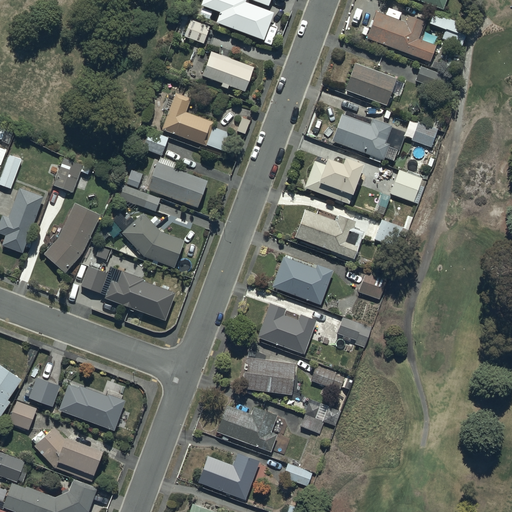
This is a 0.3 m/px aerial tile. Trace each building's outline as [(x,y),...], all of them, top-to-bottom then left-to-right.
[(264,40),(275,12),(242,0),(202,0),(200,6),(220,13),(217,22),(264,40)] [(416,0),(443,10),(446,0),(416,0)] [(470,28),(434,14),(433,16),(425,13),(423,19),(431,22),(430,25),(446,31),(443,39),(463,47),(470,28)] [(442,64),(432,61),(437,47),(420,41),(426,24),(408,17),(405,24),(377,14),(368,40),(431,63),(430,67),(440,71),(442,64)] [(190,21),(184,37),(204,44),(210,28),(190,21)] [(254,68),(211,52),(202,77),(223,84),(222,87),(228,89),(229,87),(245,93),(254,68)] [(387,106),(391,95),(400,99),(405,85),(396,82),(397,79),(356,64),(346,91),(387,106)] [(450,77),(431,70),(422,67),(416,81),(444,92),(450,77)] [(190,99),(176,94),(163,130),(205,146),(206,144),(225,151),(231,135),(213,128),(215,123),(185,112),(190,99)] [(370,126),(342,116),(332,142),(383,161),(389,145),(386,144),(392,127),(373,120),(370,126)] [(438,130),(418,122),(412,141),(431,148),(433,144),(440,147),(444,136),(437,134),(438,130)] [(0,150),(1,151),(3,145),(4,146),(5,142),(2,140),(4,136),(11,138),(13,134),(0,128),(0,150)] [(169,139),(150,132),(143,149),(162,157),(169,139)] [(21,160),(9,155),(0,180),(0,185),(11,189),(21,160)] [(160,158),(158,164),(157,164),(147,190),(198,209),(207,182),(174,170),(176,164),(160,158)] [(63,159),(53,186),(73,193),(81,172),(89,175),(91,169),(63,159)] [(326,167),(314,162),(305,188),(349,204),(351,196),(353,196),(364,167),(346,161),(343,167),(328,162),(326,167)] [(143,174),(132,170),(127,184),(138,188),(143,174)] [(422,179),(399,171),(390,194),(413,202),(422,179)] [(124,186),(120,199),(145,208),(149,195),(124,186)] [(33,241),(29,239),(44,198),(19,189),(17,195),(10,192),(5,205),(13,208),(9,218),(3,215),(0,224),(0,234),(5,237),(2,246),(23,254),(26,248),(29,250),(33,241)] [(391,197),(381,193),(375,211),(384,215),(391,197)] [(75,204),(59,237),(43,256),(66,274),(83,252),(100,216),(75,204)] [(336,223),(306,211),(295,238),(354,261),(365,233),(354,229),(356,223),(338,216),(336,223)] [(185,241),(161,232),(143,213),(122,234),(144,257),(174,269),(185,241)] [(403,228),(383,220),(375,240),(395,248),(403,228)] [(201,240),(194,237),(186,255),(193,258),(201,240)] [(365,258),(367,258),(368,258),(369,258),(370,258),(371,258),(371,257),(372,257),(373,257),(373,256),(374,256),(374,255),(375,255),(375,254),(376,253),(376,252),(376,251),(376,250),(376,249),(376,248),(375,247),(375,246),(374,245),(373,244),(372,243),(371,243),(370,242),(369,242),(368,242),(367,242),(366,242),(366,243),(365,243),(364,243),(363,244),(362,245),(361,246),(361,247),(360,248),(360,249),(360,250),(360,251),(360,252),(361,253),(361,254),(361,255),(362,255),(362,256),(363,256),(363,257),(364,257),(365,257),(365,258)] [(282,257),(271,286),(321,305),(333,272),(316,266),(315,270),(282,257)] [(108,275),(87,268),(81,286),(101,293),(108,275)] [(388,279),(367,271),(359,292),(380,300),(388,279)] [(176,295),(143,282),(144,281),(122,273),(118,284),(111,282),(105,299),(166,322),(176,295)] [(286,311),(270,305),(259,338),(305,354),(317,321),(301,315),(299,322),(284,317),(286,311)] [(372,329),(343,318),(337,333),(357,340),(355,344),(364,348),(372,329)] [(296,365),(246,358),(242,389),(291,397),(296,365)] [(21,381),(0,366),(0,417),(1,418),(11,403),(7,401),(21,381)] [(316,366),(311,381),(331,388),(332,385),(341,389),(345,379),(335,376),(336,373),(316,366)] [(59,387),(36,379),(29,398),(53,406),(59,387)] [(68,386),(58,411),(114,431),(125,402),(108,396),(108,398),(80,388),(79,390),(68,386)] [(324,423),(335,427),(335,426),(340,413),(328,408),(323,421),(316,418),(320,408),(319,407),(321,403),(311,399),(309,403),(300,427),(320,435),(322,429),(324,423)] [(36,410),(16,402),(8,423),(28,431),(36,410)] [(226,407),(216,432),(271,453),(278,436),(271,433),(278,416),(254,407),(250,416),(226,407)] [(103,454),(66,439),(55,429),(46,438),(40,432),(31,441),(36,446),(34,447),(54,468),(91,483),(103,454)] [(25,462),(0,452),(0,475),(17,482),(25,462)] [(233,467),(208,457),(198,483),(246,501),(261,462),(238,454),(233,467)] [(312,472),(288,464),(283,479),(308,487),(312,472)] [(70,492),(54,498),(27,487),(26,490),(12,484),(3,507),(16,511),(89,511),(97,491),(73,483),(70,492)]
